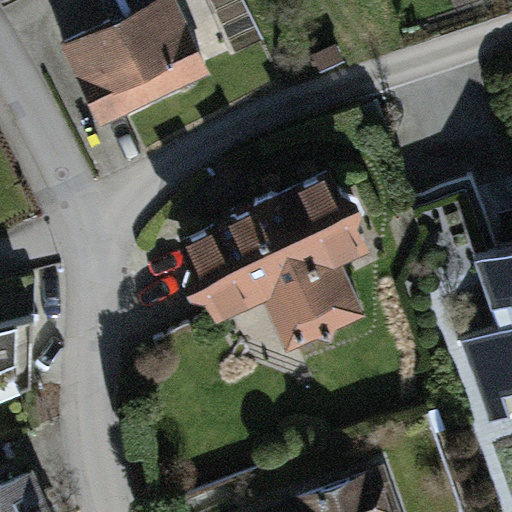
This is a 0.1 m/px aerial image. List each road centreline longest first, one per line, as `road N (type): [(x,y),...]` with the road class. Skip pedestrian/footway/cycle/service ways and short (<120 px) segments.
road 1 (residential): [(511,40),(245,129),(100,234)]
road 2 (residential): [(100,234),(96,472),(109,511)]
road 3 (residential): [(0,75),(100,234)]
